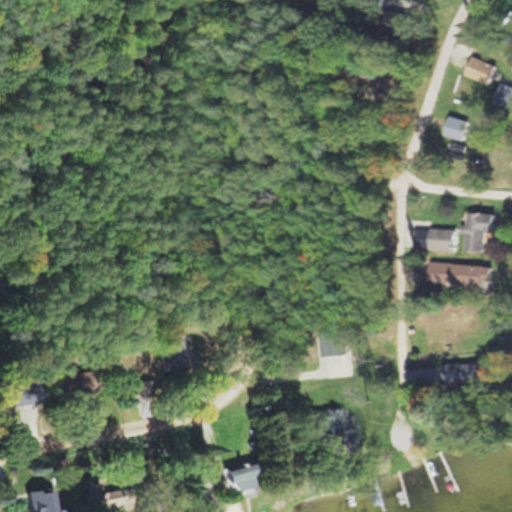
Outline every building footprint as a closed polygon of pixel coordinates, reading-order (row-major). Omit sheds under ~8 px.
[(383,33),(408,40),(414,18),(389,11),(383,33)] [(487,84),(495,65),(472,55),(464,74),(487,84)] [(374,67),(349,69),(350,84),(375,82),(374,67)] [(511,108),(511,88),(499,84),(493,104),(511,108)] [(462,139),(468,120),(448,113),(442,133),(462,139)] [(493,234),(493,213),(464,212),(464,221),(461,221),(461,234),(465,234),(465,250),(484,250),(484,234),(493,234)] [(414,251),(454,251),(454,228),(414,228),(414,251)] [(428,281),(488,287),(490,266),(430,260),(428,281)] [(184,365),(177,335),(154,341),(161,371),(184,365)] [(481,361),(440,361),(440,383),(481,383),(481,361)] [(59,378),(66,390),(81,382),(75,370),(59,378)] [(7,396),(15,421),(40,413),(36,399),(31,400),(27,390),(7,396)] [(351,416),(340,416),(341,408),(310,407),(310,438),(351,438),(351,416)] [(229,498),(255,490),(245,459),(219,467),(229,498)] [(206,476),(176,476),(176,501),(206,501),(206,476)] [(82,484),(85,511),(121,511),(118,488),(96,491),(95,482),(82,484)]
